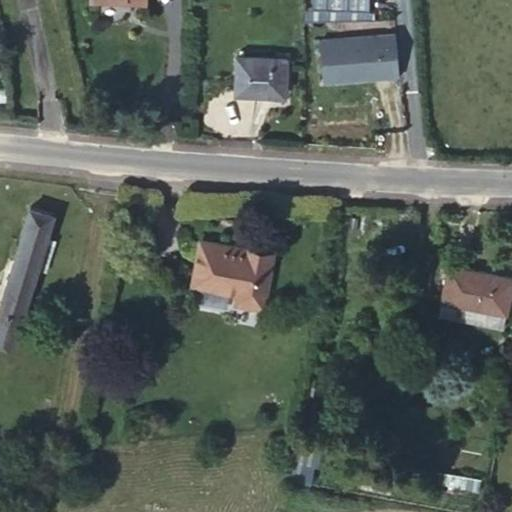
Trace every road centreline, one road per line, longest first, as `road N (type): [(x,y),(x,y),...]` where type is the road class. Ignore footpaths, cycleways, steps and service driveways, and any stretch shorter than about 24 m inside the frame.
road 1 (secondary): [(511,181),(185,166),(0,144)]
road 2 (unknown): [(438,160),(405,0)]
road 3 (unknown): [(53,132),(34,0)]
